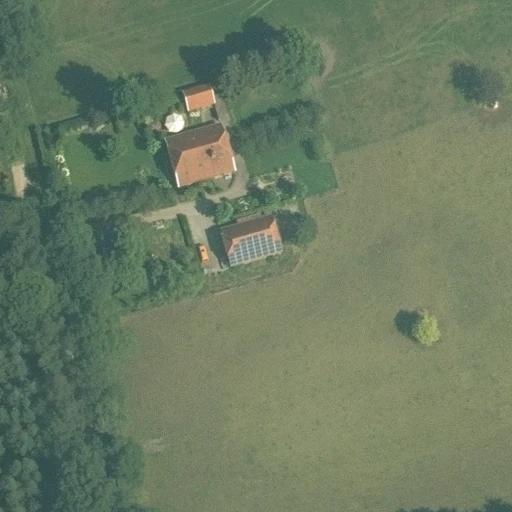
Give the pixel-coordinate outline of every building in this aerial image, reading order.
[(168,79),(139,80),(141,107),(169,106),(168,79)] [(187,115),(215,107),(209,86),(182,94),(187,115)] [(171,122),(173,134),(188,132),(186,120),(171,122)] [(178,189),(234,173),(220,127),(164,143),(178,189)] [(48,182),(60,194),(72,183),(60,170),(48,182)] [(231,269),(281,255),(270,218),(220,232),(231,269)]
